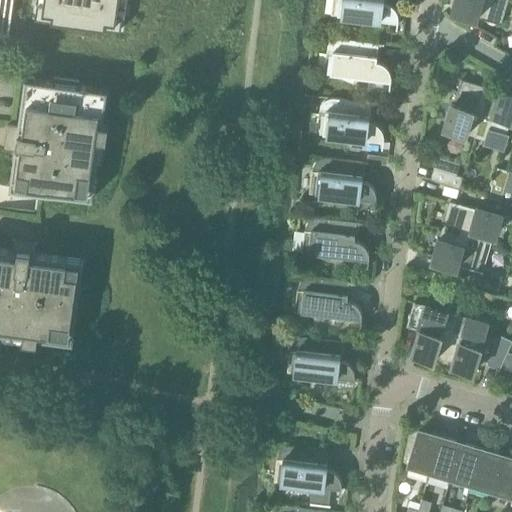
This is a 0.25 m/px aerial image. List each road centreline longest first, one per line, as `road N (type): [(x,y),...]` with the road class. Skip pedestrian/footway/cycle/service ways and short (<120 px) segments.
road 1 (residential): [(384,378),(428,21)]
road 2 (residential): [(367,511),(384,378)]
road 3 (residential): [(511,417),(384,378)]
